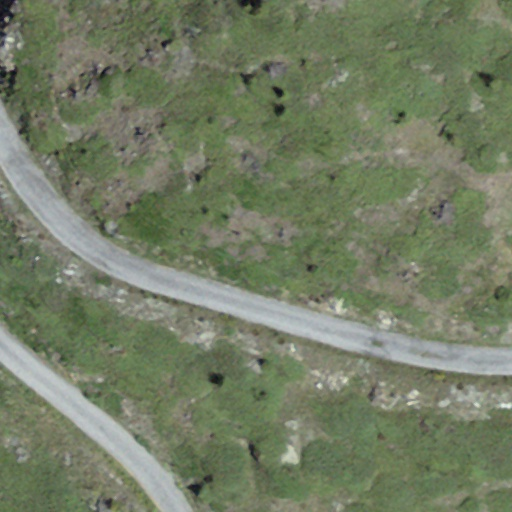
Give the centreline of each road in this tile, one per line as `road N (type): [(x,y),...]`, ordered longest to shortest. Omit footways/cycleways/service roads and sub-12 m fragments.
road 1 (track): [(0,100),(23,168),(113,262),(399,351),(511,362)]
road 2 (track): [(177,511),(156,471),(0,332)]
